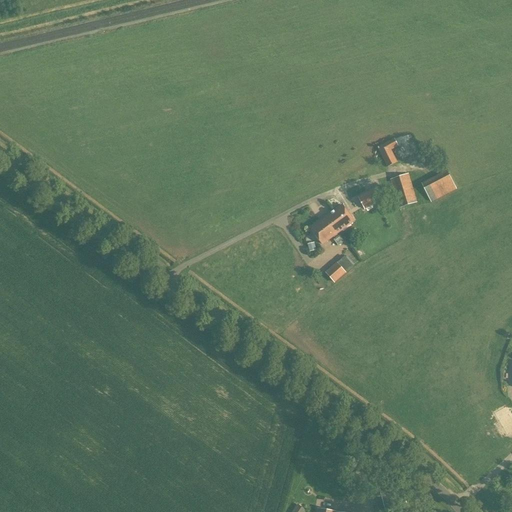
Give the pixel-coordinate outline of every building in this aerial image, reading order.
[(398,146),(395,138),(378,148),(387,168),(397,162),(391,150),(398,146)] [(421,184),(430,202),(456,188),(447,170),(421,184)] [(390,179),(398,208),(417,202),(408,174),(390,179)] [(375,187),(358,198),(365,210),(383,200),(375,187)] [(342,205),(331,213),(336,221),(332,224),(338,233),(354,221),(342,205)] [(336,221),(331,213),(310,228),(322,245),(338,233),(332,224),(336,221)] [(339,236),(334,240),(338,246),(343,242),(339,236)] [(337,263),(326,272),(325,273),(335,284),(346,273),(353,267),(345,257),(337,263)] [(511,418),(507,409),(496,415),(504,428),(511,423),(511,418)] [(407,503),(401,482),(379,489),(385,509),(407,503)]
